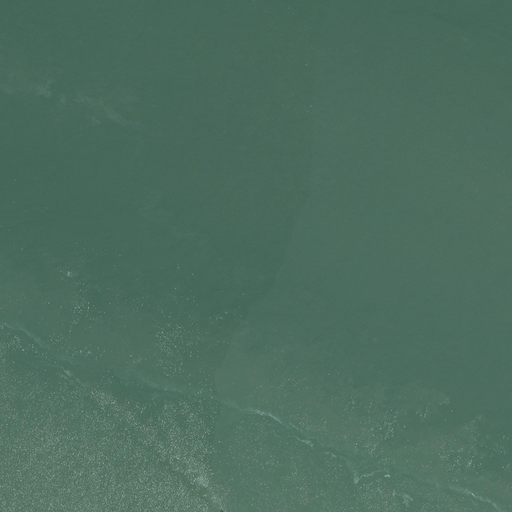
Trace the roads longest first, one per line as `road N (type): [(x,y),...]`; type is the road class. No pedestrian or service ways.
road 1 (trunk): [(377,0),(361,511)]
road 2 (trunk): [(387,511),(399,0)]
